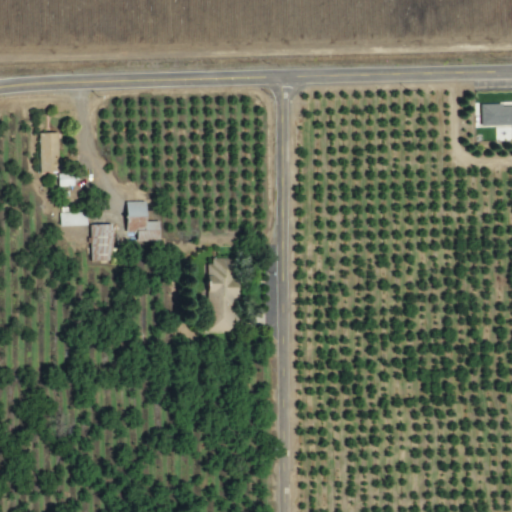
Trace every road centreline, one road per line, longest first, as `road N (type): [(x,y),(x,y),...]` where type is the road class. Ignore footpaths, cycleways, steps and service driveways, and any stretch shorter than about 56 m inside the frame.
road 1 (residential): [(0,88),(511,70)]
road 2 (residential): [(288,511),(287,77)]
